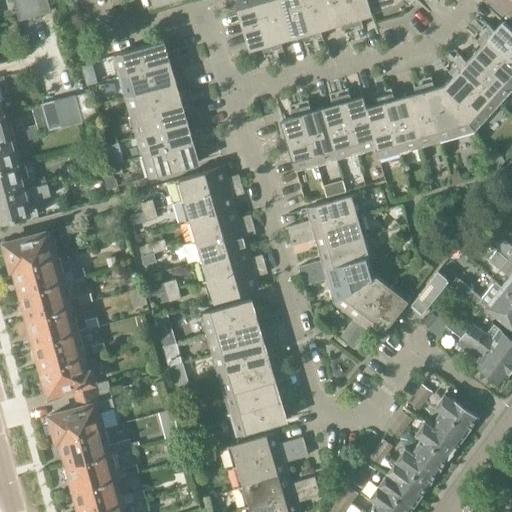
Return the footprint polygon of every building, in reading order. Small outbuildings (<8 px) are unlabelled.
[(13,0),(19,19),(30,16),(25,0),(13,0)] [(25,0),(30,16),(41,13),(37,0),(25,0)] [(37,0),(41,13),(50,10),(46,0),(37,0)] [(265,55),(273,53),(257,0),(235,0),(249,47),(261,43),(265,55)] [(280,38),(289,35),(279,0),(257,0),(273,53),(283,50),(280,38)] [(305,44),(313,42),(300,0),(279,0),(289,35),(301,32),(305,44)] [(320,26),(330,24),(323,0),(300,0),(313,42),(324,38),(320,26)] [(345,32),(353,30),(344,0),(323,0),(330,24),(341,20),(345,32)] [(344,0),(353,30),(362,27),(359,15),(371,12),(367,0),(344,0)] [(398,4),(401,0),(367,0),(371,12),(398,4)] [(511,29),(503,22),(495,31),(485,22),(478,29),(511,59),(511,29)] [(511,87),(511,59),(478,29),(472,36),(482,45),(475,54),(511,87)] [(119,75),(180,57),(178,49),(165,52),(162,41),(113,55),(119,75)] [(511,88),(511,87),(475,54),(467,62),(457,53),(450,60),(498,104),(511,88)] [(125,95),(173,81),(170,70),(183,67),(180,57),(119,75),(125,95)] [(474,130),(498,104),(450,60),(444,67),(454,76),(446,85),(474,130)] [(474,130),(446,85),(434,89),(430,76),(421,79),(439,140),(474,130)] [(419,146),(439,140),(421,79),(412,82),(416,94),(405,97),(419,146)] [(130,115),(192,98),(189,88),(176,92),(173,81),(125,95),(130,115)] [(419,146),(405,97),(395,100),(391,87),(381,90),(399,152),(419,146)] [(366,107),(363,97),(351,101),(347,89),(338,91),(356,152),(374,147),(374,146),(375,145),(365,108),(366,107)] [(378,159),(399,152),(381,90),(372,93),(376,105),(366,108),(363,97),(366,107),(365,108),(375,145),(374,146),(374,147),(378,159)] [(335,158),(356,152),(338,91),(330,94),(333,106),(321,109),(335,158)] [(64,98),(71,123),(82,120),(75,95),(64,98)] [(60,126),(71,123),(64,98),(53,101),(60,126)] [(136,135),(185,121),(182,110),(194,107),(192,98),(130,115),(136,135)] [(335,158),(321,109),(311,112),(307,100),(298,103),(315,164),(335,158)] [(49,129),(60,126),(53,101),(42,104),(49,129)] [(294,170),(315,164),(298,103),(289,105),(293,117),(281,121),(294,170)] [(3,113),(0,114),(0,141),(10,139),(3,113)] [(142,155),(203,137),(200,128),(188,132),(185,121),(136,135),(142,155)] [(25,135),(36,132),(34,125),(23,127),(25,135)] [(25,135),(27,142),(39,139),(36,132),(25,135)] [(148,176),(196,162),(193,150),(206,146),(203,137),(142,155),(148,176)] [(10,139),(0,141),(0,168),(21,163),(14,138),(10,139)] [(21,163),(0,168),(0,195),(24,189),(17,164),(21,163)] [(180,201),(241,183),(238,172),(227,176),(224,165),(174,180),(180,201)] [(44,176),(33,179),(35,186),(46,183),(44,176)] [(24,189),(0,195),(0,222),(42,211),(39,198),(49,195),(46,183),(35,186),(24,189)] [(186,220),(235,206),(232,195),(244,192),(241,183),(180,201),(186,220)] [(290,236),(362,214),(356,194),(306,209),(309,220),(287,226),(290,236)] [(511,205),(501,196),(495,203),(506,213),(511,206),(511,205)] [(143,212),(155,208),(152,199),(140,202),(143,212)] [(191,240),(253,222),(250,213),(239,217),(235,206),(186,220),(191,240)] [(143,212),(146,221),(157,217),(155,208),(143,212)] [(317,248),(368,233),(362,214),(290,236),(292,245),(314,238),(317,248)] [(197,260),(247,246),(244,236),(256,232),(253,222),(191,240),(197,260)] [(482,222),(476,230),(487,240),(486,240),(496,250),(497,249),(508,258),(511,261),(511,246),(504,239),(500,245),(493,239),(497,233),(492,229),(482,222)] [(71,225),(59,228),(61,236),(73,232),(71,225)] [(472,227),(464,237),(478,249),(486,240),(487,240),(476,230),(472,227)] [(10,267),(57,255),(50,230),(3,243),(10,267)] [(301,274),(374,253),(368,233),(317,248),(320,260),(299,266),(301,274)] [(148,253),(167,248),(164,239),(145,244),(148,253)] [(203,280),(264,263),(262,253),(250,257),(247,246),(197,260),(203,280)] [(496,250),(489,259),(500,268),(509,276),(501,286),(511,295),(511,261),(508,258),(497,249),(496,250)] [(333,301),(379,271),(374,253),(301,274),(304,284),(326,278),(333,301)] [(83,268),(62,273),(57,255),(10,267),(15,284),(17,284),(19,291),(64,280),(64,281),(86,275),(83,268)] [(209,302),(259,287),(255,275),(267,272),(264,263),(203,280),(209,302)] [(347,341),(393,282),(379,271),(333,301),(353,317),(339,336),(347,341)] [(434,303),(431,300),(447,280),(438,272),(413,303),(414,304),(411,307),(422,317),(434,303)] [(459,278),(453,284),(492,319),(495,316),(511,330),(511,295),(501,286),(495,281),(482,298),(459,278)] [(159,293),(178,288),(176,279),(164,282),(157,284),(159,293)] [(71,305),(64,281),(64,280),(19,291),(27,317),(71,305)] [(379,337),(402,307),(411,295),(393,282),(347,341),(354,347),(368,329),(379,337)] [(162,302),(169,301),(181,297),(178,288),(159,293),(162,302)] [(90,293),(78,296),(80,304),(92,301),(90,293)] [(207,333),(268,315),(265,307),(253,310),(249,299),(201,313),(207,333)] [(33,342),(78,330),(71,305),(27,317),(33,342)] [(435,306),(421,323),(427,328),(442,311),(435,306)] [(428,329),(437,336),(438,337),(451,320),(442,313),(428,329)] [(241,345),(262,339),(258,329),(271,325),(268,315),(207,333),(213,353),(241,345)] [(97,318),(85,321),(87,329),(99,326),(97,318)] [(511,339),(499,328),(493,323),(486,333),(472,323),(467,330),(487,345),(511,366),(511,339)] [(41,367),(85,356),(78,330),(33,342),(41,367)] [(501,384),(511,369),(511,366),(487,345),(467,330),(457,343),(477,357),(474,362),(501,384)] [(219,373),(279,356),(277,347),(265,350),(262,339),(241,345),(213,353),(219,373)] [(103,343),(91,346),(93,354),(106,351),(103,343)] [(74,396),(109,387),(107,381),(95,384),(91,370),(89,371),(85,356),(41,367),(48,395),(71,388),(74,396)] [(261,383),(273,379),(270,369),(282,365),(279,356),(219,373),(225,393),(261,383)] [(260,404),(291,395),(288,386),(276,390),(273,379),(261,383),(225,393),(231,413),(260,404)] [(416,393),(425,399),(431,391),(422,385),(416,393)] [(111,396),(109,387),(74,396),(77,408),(50,416),(56,439),(104,426),(101,413),(115,409),(111,396)] [(444,392),(434,406),(441,411),(468,431),(478,417),(451,397),(444,392)] [(418,409),(425,399),(416,393),(409,402),(418,409)] [(282,409),(294,405),(291,395),(260,404),(231,413),(237,435),(285,420),(282,409)] [(396,420),(406,427),(412,418),(402,411),(396,420)] [(441,411),(431,424),(458,444),(468,431),(441,411)] [(424,419),(414,434),(421,439),(448,459),(458,444),(431,424),(424,419)] [(399,436),(406,427),(396,420),(390,429),(399,436)] [(130,439),(109,445),(104,426),(56,439),(60,454),(64,453),(67,464),(111,451),(111,452),(132,448),(130,439)] [(305,445),(302,437),(280,443),(277,432),(227,447),(233,467),(305,445)] [(377,447),(386,453),(392,446),(383,439),(377,447)] [(421,439),(411,452),(439,471),(448,459),(421,439)] [(239,487),(288,472),(285,462),(308,455),(305,445),(233,467),(239,487)] [(379,463),(386,453),(377,447),(370,457),(379,463)] [(405,447),(395,460),(429,485),(439,471),(411,452),(405,447)] [(116,470),(111,452),(111,451),(67,464),(74,489),(118,477),(139,472),(137,464),(116,470)] [(395,460),(386,473),(420,498),(429,485),(395,460)] [(360,471),(369,478),(375,470),(365,463),(360,471)] [(362,487),(369,478),(360,471),(352,481),(362,487)] [(245,506),(317,485),(314,476),(292,483),(288,472),(239,487),(245,506)] [(386,473),(378,484),(412,509),(420,498),(386,473)] [(123,495),(118,477),(74,489),(79,511),(88,511),(125,502),(146,498),(143,490),(123,495)] [(378,484),(369,497),(375,501),(389,511),(409,511),(412,509),(378,484)] [(317,485),(245,506),(246,511),(300,511),(297,501),(319,495),(317,485)] [(342,495),(351,502),(357,493),(348,487),(342,495)] [(344,511),(351,502),(342,495),(335,504),(344,511)] [(389,511),(375,501),(367,511),(389,511)] [(127,511),(125,502),(88,511),(127,511)]
